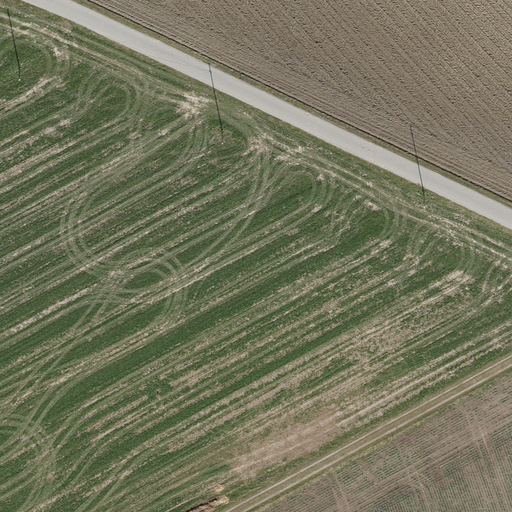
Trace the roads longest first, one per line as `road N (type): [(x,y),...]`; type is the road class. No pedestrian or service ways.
road 1 (unclassified): [(511,221),(44,0)]
road 2 (track): [(236,511),(511,358)]
